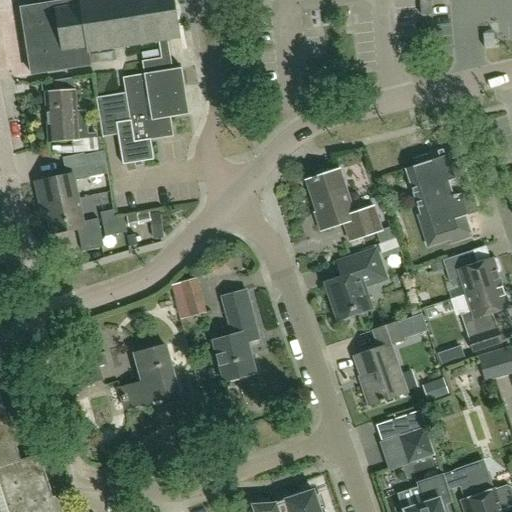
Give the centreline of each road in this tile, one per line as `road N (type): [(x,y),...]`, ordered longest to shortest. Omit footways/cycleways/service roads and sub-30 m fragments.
road 1 (residential): [(340,436),(183,493),(81,481),(41,317)]
road 2 (residential): [(340,436),(275,254),(230,199)]
road 3 (residential): [(41,317),(156,270),(230,199)]
road 4 (residential): [(41,317),(0,110)]
road 5 (residential): [(230,199),(209,166),(219,92),(200,0)]
road 6 (residential): [(230,199),(303,126),(392,101)]
road 7 (residential): [(511,228),(464,83)]
